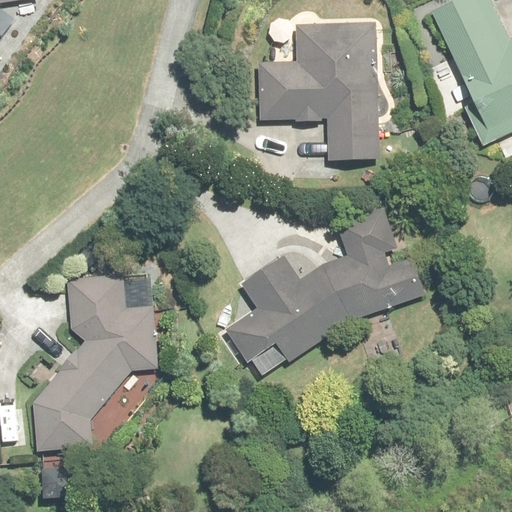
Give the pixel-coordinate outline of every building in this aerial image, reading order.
[(511,39),(494,0),(473,0),(438,16),(493,141),(511,133),(511,39)] [(385,163),(382,26),(299,28),(300,64),(264,64),(265,123),(333,122),(334,164),(385,163)] [(354,255),(300,277),(287,256),(243,284),(262,314),(230,334),(259,381),(347,327),(433,300),(415,256),(405,260),(384,208),(341,225),(354,255)] [(93,342),(36,407),(38,453),(105,451),(104,416),(141,373),(168,373),(168,304),(129,304),(128,280),(69,281),(71,343),(93,342)] [(89,468),(49,463),(44,505),(84,510),(89,468)]
